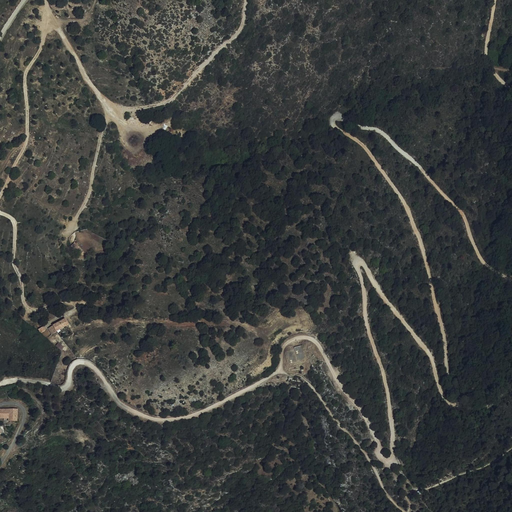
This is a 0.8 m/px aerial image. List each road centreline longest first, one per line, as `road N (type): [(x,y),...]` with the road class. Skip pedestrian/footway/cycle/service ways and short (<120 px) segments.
road 1 (track): [(511,280),(484,263),(454,202),(417,164),(373,129),(334,119),(404,202),(458,394),(447,401),(426,349),(358,262),(389,400),(390,460)]
road 2 (track): [(279,370),(172,419),(127,408),(85,362),(74,363),(63,388),(0,384)]
road 3 (track): [(48,18),(98,95),(111,105),(152,106),(176,95),(235,34),(245,0)]
road 4 (track): [(0,196),(27,140),(24,77),(44,36),(44,0)]
road 5 (track): [(390,460),(381,457),(364,411),(316,342),(301,336),(286,343),(279,370)]
